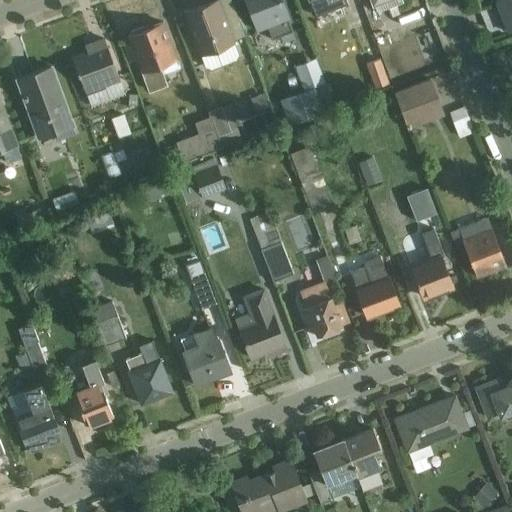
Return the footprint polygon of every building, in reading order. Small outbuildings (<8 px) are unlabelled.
[(206,67),(239,54),(218,0),(185,13),(206,67)] [(244,0),(256,34),(287,24),(278,0),(244,0)] [(368,0),(372,8),(393,0),(368,0)] [(511,0),(496,0),(502,33),(511,31),(511,0)] [(497,23),(492,8),(480,12),(486,27),(497,23)] [(143,74),(179,60),(165,21),(128,35),(143,74)] [(84,97),(119,84),(104,45),(69,58),(84,97)] [(319,57),(295,62),(301,91),(280,95),(284,114),(329,104),(319,57)] [(363,62),(369,89),(387,84),(381,58),(363,62)] [(38,142),(72,129),(49,66),(14,78),(38,142)] [(403,127),(441,119),(432,80),(395,89),(403,127)] [(229,126),(263,119),(258,98),(225,105),(229,126)] [(0,151),(16,146),(0,102),(0,151)] [(183,154),(232,138),(221,105),(205,111),(207,117),(192,122),(196,134),(178,140),(183,154)] [(447,113),(458,139),(473,132),(462,106),(447,113)] [(110,118),(117,138),(129,134),(122,113),(110,118)] [(374,158),(359,160),(363,184),(377,182),(374,158)] [(184,202),(225,191),(220,174),(194,181),(192,173),(177,177),(184,202)] [(426,186),(407,193),(426,247),(436,244),(427,216),(436,213),(426,186)] [(474,280),(506,268),(488,220),(456,232),(474,280)] [(209,252),(222,249),(217,228),(204,231),(209,252)] [(419,301),(453,289),(438,247),(404,260),(419,301)] [(197,259),(185,264),(190,276),(202,271),(197,259)] [(70,265),(51,274),(55,282),(74,273),(70,265)] [(364,320),(398,308),(383,265),(349,278),(364,320)] [(315,342),(342,331),(324,284),(297,294),(315,342)] [(246,363),(285,348),(262,289),(239,298),(250,325),(233,332),(246,363)] [(94,307),(111,345),(127,338),(109,300),(94,307)] [(34,368),(40,326),(22,324),(16,365),(34,368)] [(193,389),(230,375),(213,329),(190,338),(194,348),(180,353),(193,389)] [(141,408),(173,396),(159,360),(146,365),(142,355),(123,363),(141,408)] [(84,431),(114,420),(94,363),(76,370),(84,391),(71,396),(84,431)] [(488,422),(511,412),(511,368),(473,384),(488,422)] [(26,455),(62,441),(40,387),(5,401),(26,455)] [(406,452),(468,428),(454,395),(393,419),(406,452)] [(371,425),(340,437),(356,477),(379,468),(371,449),(379,446),(371,425)] [(327,488),(356,477),(340,437),(311,448),(327,488)] [(241,511),(271,511),(307,499),(292,461),(231,484),(241,511)]
